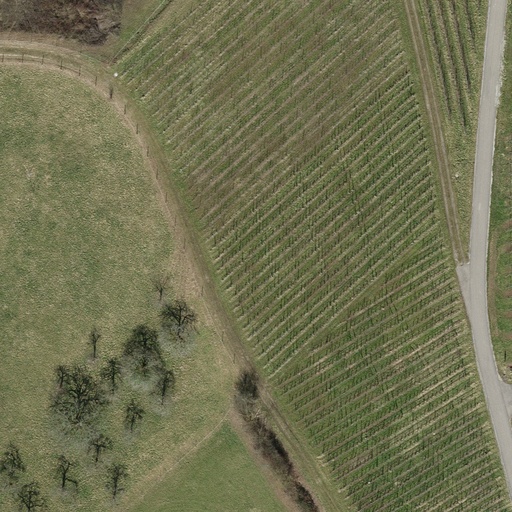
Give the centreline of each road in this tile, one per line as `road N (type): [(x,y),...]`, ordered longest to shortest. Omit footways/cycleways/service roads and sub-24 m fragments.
road 1 (track): [(337,511),(230,334),(153,142),(129,103),(73,62),(0,52)]
road 2 (track): [(498,400),(478,311),(500,0)]
road 3 (track): [(409,0),(478,311)]
